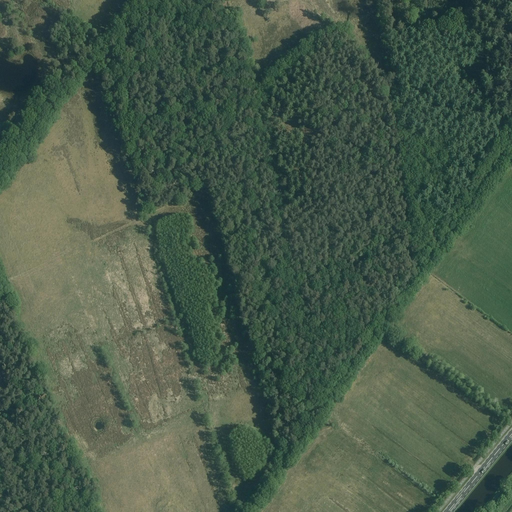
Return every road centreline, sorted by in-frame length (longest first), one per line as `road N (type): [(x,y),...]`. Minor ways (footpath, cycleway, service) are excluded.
road 1 (track): [(511,137),(321,405)]
road 2 (track): [(422,266),(387,85),(372,57)]
road 3 (track): [(321,405),(245,511)]
